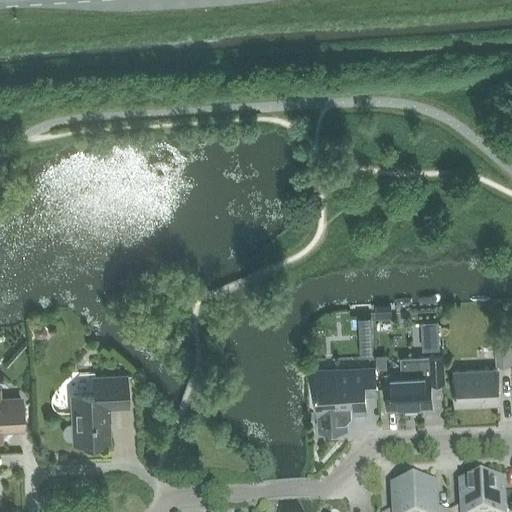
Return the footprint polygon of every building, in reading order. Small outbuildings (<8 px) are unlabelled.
[(496,338),(498,363),(511,362),(510,337),(496,338)] [(430,372),(387,374),(388,408),(432,406),(431,382),(445,382),(443,356),(429,357),(430,372)] [(366,391),(377,391),(376,369),(324,371),(324,387),(316,387),(318,412),(322,411),(323,429),(345,428),(344,421),(355,410),(367,409),(366,391)] [(454,371),(456,404),(500,402),(498,369),(454,371)] [(74,395),(75,424),(71,424),(69,424),(67,425),(66,426),(65,427),(65,428),(64,430),(64,432),(64,434),(65,436),(65,437),(66,438),(68,439),(69,439),(71,439),(76,439),(76,442),(84,442),(85,445),(99,444),(99,441),(107,440),(106,406),(126,405),(126,406),(128,406),(127,375),(94,377),(95,394),(74,395)] [(0,428),(23,427),(22,400),(0,400),(0,428)] [(482,483),(483,511),(511,511),(511,495),(505,496),(505,479),(488,479),(488,483),(482,483)] [(483,511),(482,483),(477,484),(477,480),(460,481),(462,511),(460,511),(483,511)] [(438,511),(437,482),(420,483),(420,486),(415,487),(415,511),(438,511)] [(415,511),(415,487),(409,487),(409,483),(392,484),(393,511),(415,511)]
